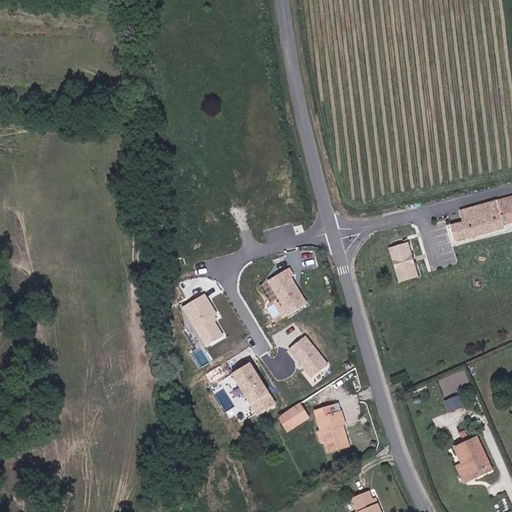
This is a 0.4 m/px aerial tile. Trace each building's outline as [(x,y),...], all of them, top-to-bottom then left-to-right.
[(466,228),(472,244),(510,232),(508,228),(511,225),(511,197),(460,214),(466,228)] [(460,247),(472,244),(466,228),(455,233),(460,247)] [(421,280),(410,244),(391,249),(401,286),(421,280)] [(287,270),(266,281),(286,316),(307,304),(287,270)] [(205,294),(183,306),(205,344),(223,333),(215,319),(219,317),(205,294)] [(328,362),(305,336),(288,350),(311,377),(328,362)] [(248,363),(231,374),(256,414),(274,403),(248,363)] [(398,384),(402,393),(413,388),(409,379),(398,384)] [(455,395),(444,400),(448,409),(459,404),(455,395)] [(299,403),(277,416),(287,432),(309,418),(299,403)] [(336,414),(333,404),(317,408),(320,419),(336,414)] [(341,413),(336,414),(320,419),(324,431),(327,440),(331,453),(351,447),(341,413)] [(477,434),(454,444),(462,462),(469,479),(491,468),(477,434)] [(469,479),(462,462),(457,464),(464,481),(469,479)] [(385,511),(379,500),(376,502),(374,497),(370,489),(354,496),(361,511),(385,511)]
